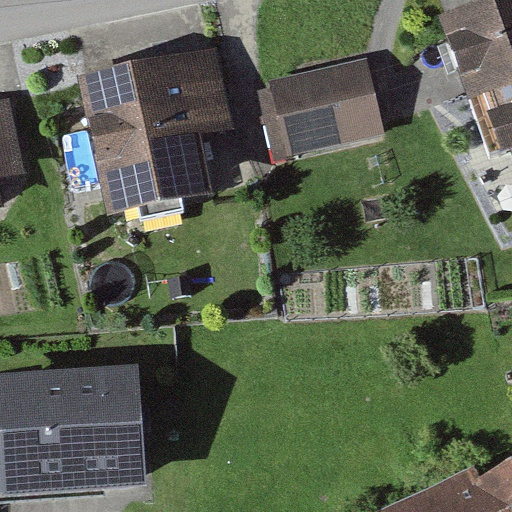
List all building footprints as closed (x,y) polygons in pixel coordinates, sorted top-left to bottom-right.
[(511,0),(456,0),(445,3),(472,101),(496,95),(511,154),(511,0)] [(224,47),(80,69),(101,212),(208,196),(199,136),(236,130),(224,47)] [(372,62),(265,87),(283,163),(390,138),(372,62)] [(16,100),(0,102),(0,167),(26,163),(16,100)] [(131,383),(0,390),(0,491),(137,484),(131,383)] [(496,511),(511,511),(511,462),(480,477),(496,511)] [(496,511),(480,477),(475,467),(378,511),(496,511)]
